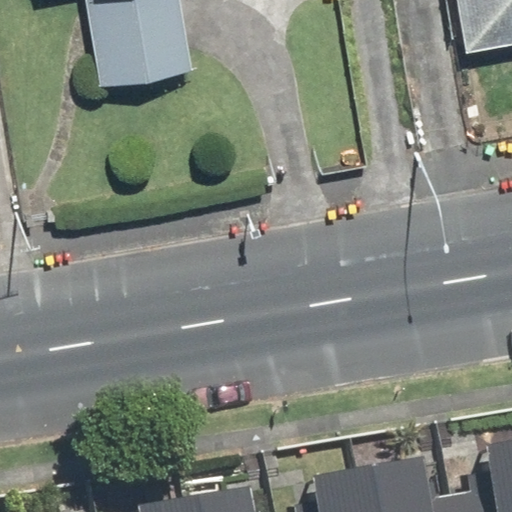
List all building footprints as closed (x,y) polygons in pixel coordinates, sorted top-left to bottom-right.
[(92,0),(104,69),(201,51),(191,0),(92,0)] [(511,0),(445,0),(454,48),(511,38),(511,0)] [(511,511),(511,440),(487,444),(494,484),(446,492),(448,511),(511,511)] [(448,511),(446,492),(439,453),(366,465),(373,511),(448,511)] [(373,511),(366,465),(318,473),(324,511),(373,511)] [(265,511),(261,483),(169,499),(171,511),(265,511)] [(171,511),(169,499),(140,504),(140,511),(171,511)]
